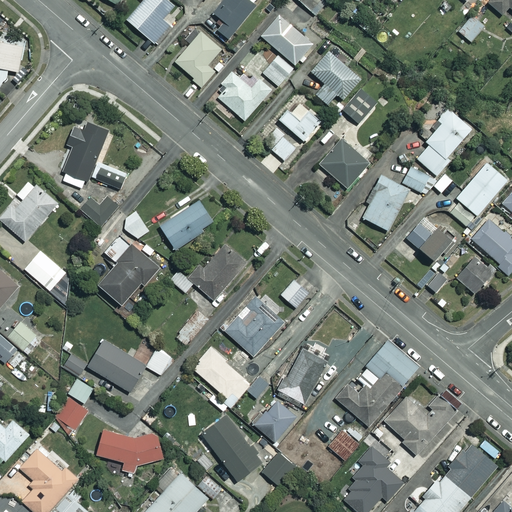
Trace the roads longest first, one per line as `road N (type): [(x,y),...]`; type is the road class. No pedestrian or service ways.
road 1 (tertiary): [(455,358),(87,42)]
road 2 (residential): [(87,42),(0,143)]
